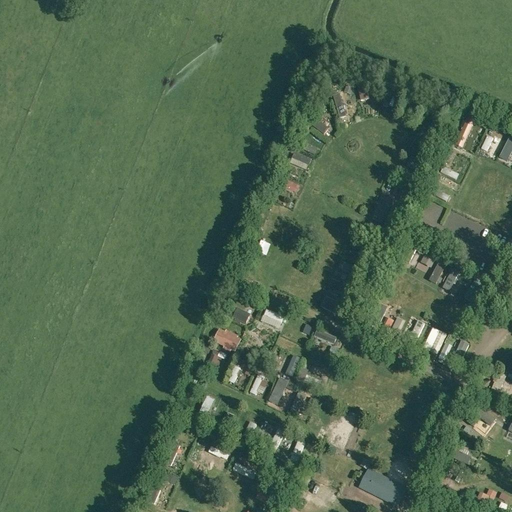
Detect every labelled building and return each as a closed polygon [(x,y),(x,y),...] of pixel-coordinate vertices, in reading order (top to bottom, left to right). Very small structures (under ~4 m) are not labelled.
[(382,105),(389,108),(395,91),(389,89),(382,105)] [(343,101),(337,104),(344,119),(350,117),(343,101)] [(315,128),(327,138),(333,130),(321,121),(315,128)] [(456,146),(462,149),(473,125),(467,122),(456,146)] [(309,130),(304,126),(299,132),(304,136),(309,130)] [(509,164),(511,157),(511,142),(502,160),(509,164)] [(451,194),(447,205),(456,208),(460,197),(451,194)] [(381,225),(388,210),(379,206),(372,220),(381,225)] [(437,239),(483,266),(486,261),(440,234),(437,239)] [(229,317),(246,325),(250,316),(237,309),(235,313),(232,312),(229,317)] [(266,318),(283,325),(286,319),(269,311),(266,318)] [(217,342),(234,350),(238,341),(225,335),(223,339),(220,337),(217,342)] [(337,356),(339,350),(332,346),(329,352),(337,356)] [(212,356),(206,372),(211,374),(215,365),(219,366),(222,359),(212,356)] [(251,363),(247,371),(253,374),(257,366),(251,363)] [(262,378),(253,396),(261,400),(270,381),(262,378)] [(283,389),(275,407),(282,410),(290,393),(283,389)] [(337,428),(328,424),(323,435),(332,439),(337,428)] [(358,436),(361,428),(348,424),(338,454),(356,460),(364,437),(358,436)] [(449,457),(467,465),(470,459),(458,453),(460,448),(456,446),(454,451),(452,450),(449,457)] [(365,460),(361,467),(367,471),(371,463),(365,460)] [(246,476),(252,481),(260,471),(253,466),(246,476)] [(452,466),(447,468),(450,477),(455,475),(452,466)] [(369,471),(360,488),(397,507),(406,490),(404,489),(408,479),(398,474),(393,483),(369,471)] [(257,499),(276,510),(283,498),(278,495),(274,501),(260,493),(257,499)] [(333,505),(335,498),(322,494),(320,501),(333,505)] [(473,510),(477,511),(478,511),(483,503),(487,505),(491,498),(480,494),(477,500),(475,499),(472,504),(475,505),(473,510)]
